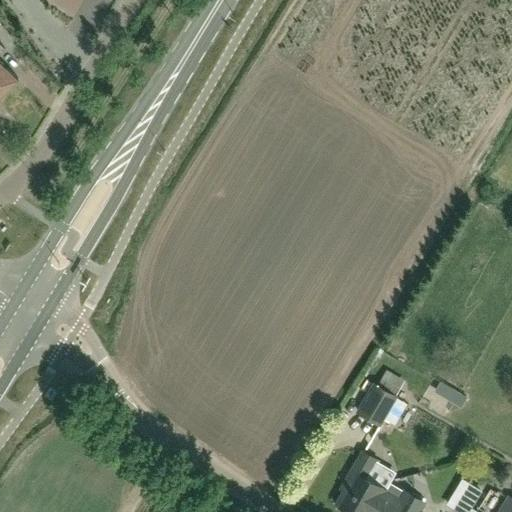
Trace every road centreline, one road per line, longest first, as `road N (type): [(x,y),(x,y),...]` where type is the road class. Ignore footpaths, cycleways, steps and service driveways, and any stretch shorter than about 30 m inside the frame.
road 1 (primary): [(51,307),(225,0)]
road 2 (primary): [(216,0),(21,286)]
road 3 (unclassified): [(282,511),(167,439),(111,380)]
road 4 (residential): [(92,72),(47,147),(0,199)]
